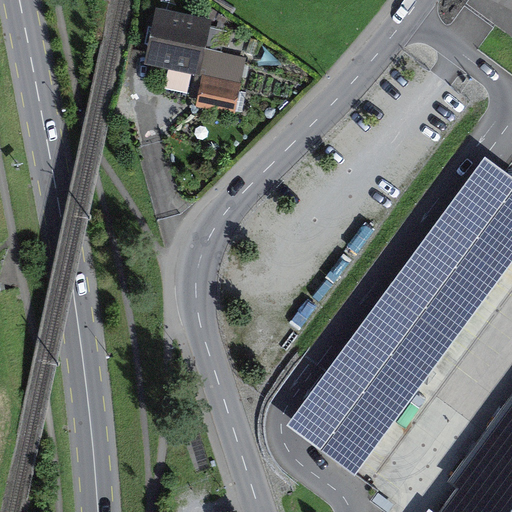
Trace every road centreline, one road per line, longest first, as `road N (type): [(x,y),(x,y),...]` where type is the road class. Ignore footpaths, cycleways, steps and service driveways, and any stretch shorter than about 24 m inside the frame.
road 1 (tertiary): [(418,0),(357,77),(230,205),(203,248),(195,293),(201,330),(259,511)]
road 2 (primary): [(18,0),(75,307),(97,511)]
